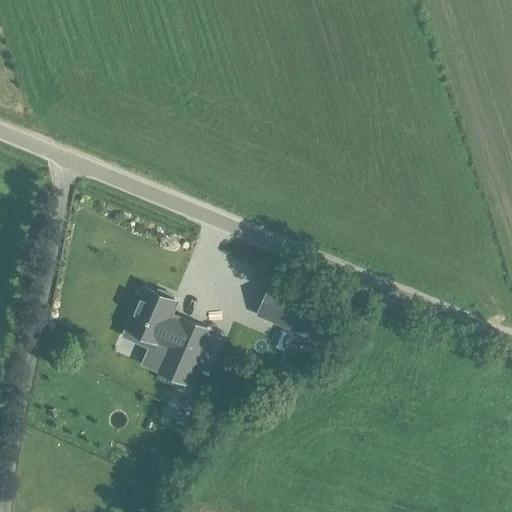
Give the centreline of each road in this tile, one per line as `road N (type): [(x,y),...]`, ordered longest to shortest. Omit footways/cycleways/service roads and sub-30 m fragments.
road 1 (unclassified): [(511,346),(0,135)]
road 2 (unknown): [(69,163),(15,446),(10,511)]
